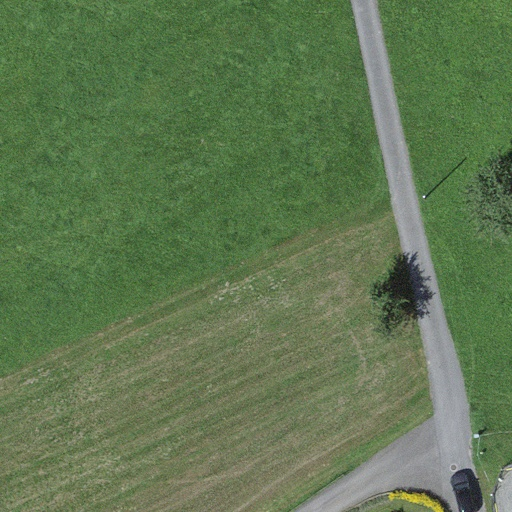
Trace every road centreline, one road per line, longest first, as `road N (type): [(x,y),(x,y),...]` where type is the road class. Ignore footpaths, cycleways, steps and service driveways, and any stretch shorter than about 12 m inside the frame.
road 1 (track): [(490,511),(379,0)]
road 2 (track): [(474,429),(355,511)]
